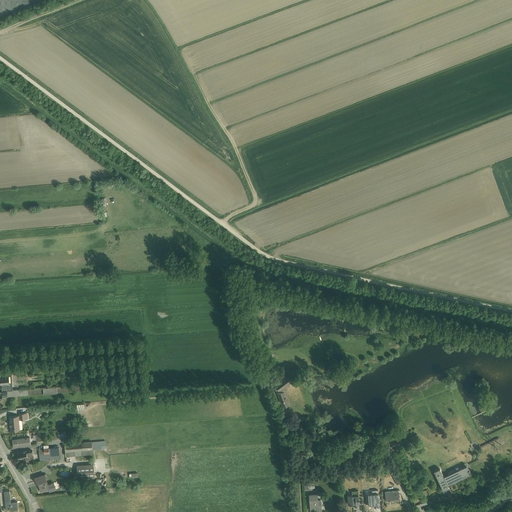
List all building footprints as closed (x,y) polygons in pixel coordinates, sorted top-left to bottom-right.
[(2,387),(13,386),(12,375),(0,376),(0,383),(1,383),(2,387)] [(275,386),(274,387),(276,391),(282,407),(290,405),(283,388),(291,382),(287,376),(275,386)] [(13,386),(2,387),(2,391),(0,391),(0,399),(3,399),(3,397),(8,396),(43,394),(44,394),(67,392),(112,389),(111,383),(20,390),(20,389),(13,389),(13,386)] [(19,415),(9,416),(10,431),(20,430),(19,415)] [(30,437),(12,439),(13,447),(31,444),(30,437)] [(92,441),(65,444),(66,456),(93,454),(93,449),(101,449),(101,448),(107,448),(106,440),(92,442),(92,441)] [(44,448),(39,448),(40,460),(60,459),(59,446),(49,447),(49,445),(44,445),(44,448)] [(26,450),(18,452),(19,459),(24,458),(24,460),(30,459),(30,458),(34,458),(33,450),(26,451),(26,450)] [(81,479),(84,479),(95,478),(94,464),(77,465),(78,479),(81,479)] [(434,470),(443,490),(449,487),(448,484),(471,473),(467,464),(444,475),(440,467),(434,470)] [(395,472),(392,474),(397,484),(400,482),(395,472)] [(45,474),(35,477),(36,483),(38,482),(41,491),(49,489),(50,491),(56,489),(54,481),(48,483),(45,474)] [(10,490),(4,491),(6,509),(10,509),(10,511),(18,510),(17,501),(11,502),(10,490)] [(352,494),(347,494),(348,504),(353,503),(353,505),(356,504),(356,508),(359,508),(358,490),(352,491),(352,494)] [(398,490),(385,491),(386,500),(399,499),(398,490)] [(318,493),(309,494),(311,510),(322,509),(321,499),(318,499),(318,493)]
